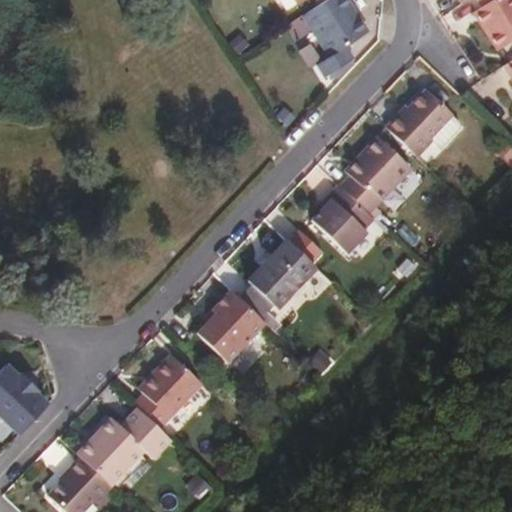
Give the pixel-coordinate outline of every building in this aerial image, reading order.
[(346,0),(325,0),(301,16),(326,55),(315,62),(324,75),(350,60),(343,46),(360,34),(351,20),(356,16),(346,0)] [(511,0),(477,0),(481,5),(476,8),(484,21),(483,26),(496,48),(511,37),(511,0)] [(484,21),(476,8),(472,11),(483,26),(484,21)] [(351,20),(360,34),(366,30),(356,16),(351,20)] [(511,58),(503,65),(511,77),(511,58)] [(426,88),(386,125),(417,154),(432,139),(430,136),(451,115),(452,113),(426,88)] [(459,124),(451,115),(430,136),(432,139),(441,146),(459,129),(459,124)] [(349,173),(339,184),(368,212),(376,203),(412,166),(379,135),(357,157),(362,161),(349,173)] [(345,169),(349,173),(362,161),(357,157),(345,169)] [(368,212),(339,184),(327,196),(331,200),(324,208),(314,219),(348,250),(368,229),(365,225),(374,216),(368,212)] [(331,200),(327,196),(320,204),(324,208),(331,200)] [(376,203),(368,212),(374,216),(382,207),(376,203)] [(407,283),(420,271),(407,257),(394,269),(407,283)] [(353,300),(323,272),(285,312),(289,316),(276,329),(297,349),(309,336),(313,340),(353,300)] [(266,321),(231,287),(213,308),(216,312),(208,319),(197,331),(228,360),(266,321)] [(216,312),(213,308),(204,315),(208,319),(216,312)] [(323,375),(335,361),(320,349),(308,363),(323,375)] [(135,402),(140,406),(161,425),(203,381),(172,352),(150,374),(154,377),(143,388),(145,391),(135,402)] [(0,410),(22,431),(51,400),(39,388),(41,386),(23,368),(20,371),(8,360),(6,362),(0,368),(0,410)] [(140,385),(143,388),(154,377),(150,374),(140,385)] [(82,454),(114,483),(147,447),(155,454),(172,437),(161,425),(140,406),(124,423),(114,414),(80,451),(82,454)] [(97,499),(114,483),(82,454),(70,467),(72,470),(50,492),(70,511),(81,511),(95,498),(97,499)]
